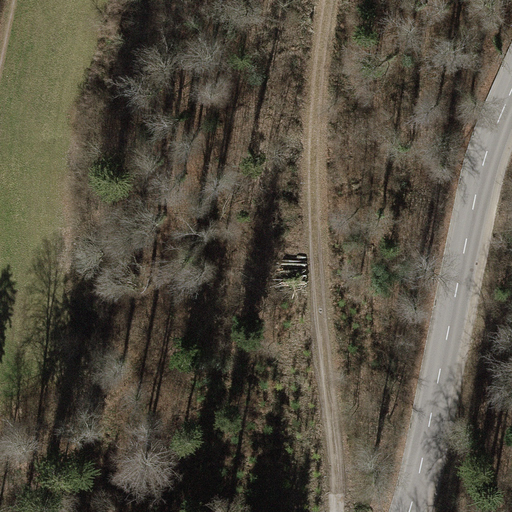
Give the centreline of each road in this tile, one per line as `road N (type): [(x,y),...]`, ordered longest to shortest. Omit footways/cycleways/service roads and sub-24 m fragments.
road 1 (track): [(322,0),(307,172),(334,511)]
road 2 (tertiary): [(408,511),(480,177),(511,90)]
